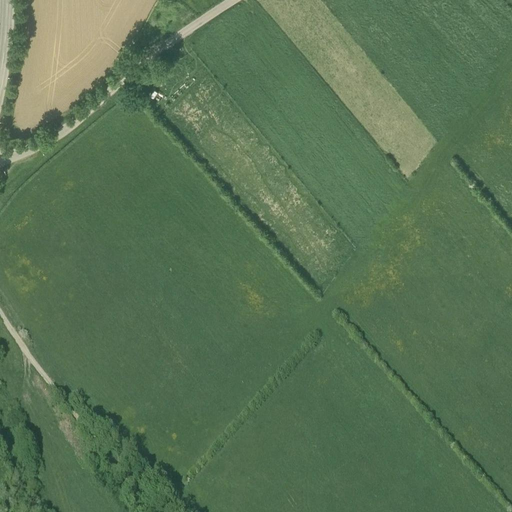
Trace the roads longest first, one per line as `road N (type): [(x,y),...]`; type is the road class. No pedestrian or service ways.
road 1 (unclassified): [(0,158),(55,135),(232,0)]
road 2 (track): [(0,312),(151,511)]
